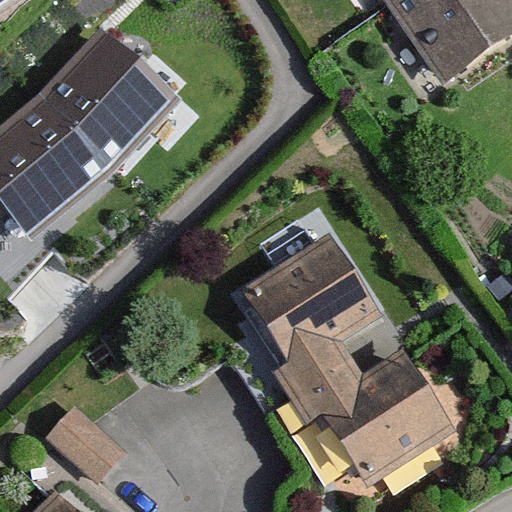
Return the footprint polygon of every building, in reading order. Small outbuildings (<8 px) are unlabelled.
[(511,0),(383,0),(441,84),(511,36),(511,0)] [(36,100),(0,128),(0,213),(27,250),(110,179),(176,101),(105,23),(36,100)] [(332,233),(241,286),(281,359),(278,374),(305,419),(320,419),(365,489),(457,433),(406,350),(367,375),(345,341),(384,314),(332,233)] [(127,450),(76,403),(46,436),(96,483),(127,450)] [(86,511),(68,496),(53,511),(86,511)]
